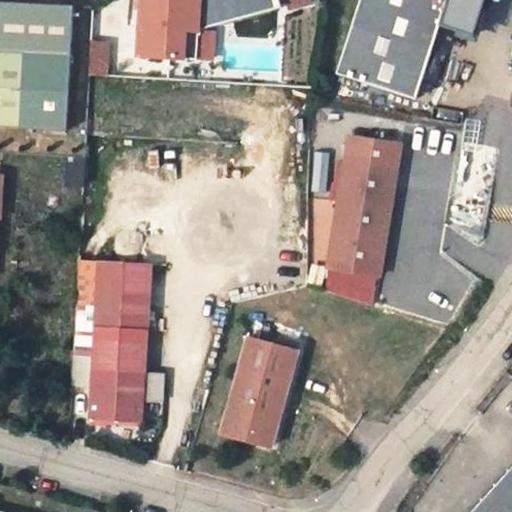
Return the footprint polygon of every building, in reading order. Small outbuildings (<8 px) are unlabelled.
[(263,19),(257,0),(124,0),(124,6),(117,6),(117,8),(110,8),(108,36),(122,37),(120,66),(178,70),(180,40),(263,19)] [(342,0),(323,65),(403,89),(426,13),(429,0),(342,0)] [(429,0),(426,13),(456,22),(462,0),(429,0)] [(0,136),(50,138),(54,13),(0,11),(0,136)] [(90,40),(90,76),(108,76),(109,40),(90,40)] [(396,150),(342,141),(323,268),(376,276),(396,150)] [(327,196),(331,152),(315,151),(311,194),(327,196)] [(76,366),(55,366),(53,398),(75,399),(74,439),(92,439),(93,431),(125,432),(126,410),(144,411),(144,382),(131,382),(130,387),(127,387),(129,273),(79,272),(76,366)] [(281,357),(233,344),(208,440),(256,453),(281,357)] [(145,403),(162,403),(162,373),(146,373),(145,403)] [(511,511),(511,455),(464,511),(511,511)]
